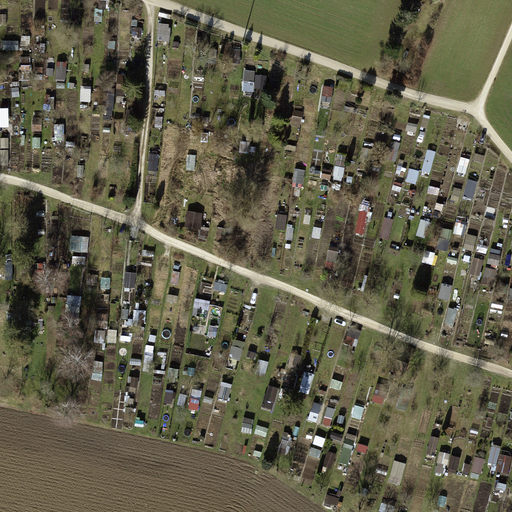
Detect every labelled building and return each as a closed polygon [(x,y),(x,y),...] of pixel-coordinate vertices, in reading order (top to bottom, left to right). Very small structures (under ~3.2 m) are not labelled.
[(159,43),(172,43),(172,25),(160,25),(159,43)] [(5,41),(5,49),(20,50),(20,42),(5,41)] [(22,56),(22,81),(32,81),(32,57),(22,56)] [(58,64),(59,81),(68,80),(67,64),(58,64)] [(268,76),(256,76),(256,71),(246,71),(246,92),(258,93),(258,90),(268,90),(268,76)] [(116,90),(127,89),(126,76),(115,77),(116,90)] [(92,104),(93,89),(83,88),(82,104),(92,104)] [(108,94),(107,118),(115,119),(115,94),(108,94)] [(294,112),(293,123),(304,124),(305,113),(294,112)] [(9,120),(13,137),(25,134),(20,117),(9,120)] [(66,125),(57,125),(56,142),(66,142),(66,125)] [(0,138),(0,149),(10,150),(11,139),(0,138)] [(432,174),(437,152),(429,150),(424,172),(432,174)] [(10,151),(2,151),(2,166),(10,166),(10,151)] [(149,170),(158,172),(161,157),(153,155),(149,170)] [(345,181),(348,157),(339,156),(335,180),(345,181)] [(466,174),(471,161),(464,158),(459,172),(466,174)] [(297,169),(294,187),(304,188),(307,171),(297,169)] [(417,185),(420,172),(412,170),(408,183),(417,185)] [(470,181),(465,197),(474,200),(479,184),(470,181)] [(203,230),(205,214),(188,212),(186,229),(203,230)] [(286,230),(288,217),(281,216),(278,229),(286,230)] [(391,241),(395,220),(385,218),(381,238),(391,241)] [(423,219),(418,236),(429,240),(434,223),(423,219)] [(449,253),(453,231),(443,229),(439,251),(449,253)] [(469,235),(465,249),(475,252),(479,237),(469,235)] [(72,252),(90,252),(90,237),(72,237),(72,252)] [(337,268),(340,252),(331,250),(328,267),(337,268)] [(491,255),(488,267),(500,269),(502,257),(491,255)] [(481,279),(485,261),(475,259),(471,277),(481,279)] [(486,269),(483,287),(495,288),(497,270),(486,269)] [(451,302),(454,287),(443,284),(440,300),(451,302)] [(69,296),(68,321),(81,321),(82,296),(69,296)] [(210,321),(211,305),(197,304),(196,320),(210,321)] [(101,313),(99,324),(108,325),(109,314),(101,313)] [(242,362),(246,343),(234,340),(230,359),(242,362)] [(300,369),(303,356),(292,354),(290,366),(300,369)] [(268,373),(269,363),(262,362),(261,373),(268,373)] [(302,391),(312,394),(316,375),(306,372),(302,391)] [(333,389),(342,391),(344,383),(334,381),(333,389)] [(223,384),(221,400),(231,401),(233,385),(223,384)] [(382,404),(387,387),(379,385),(374,402),(382,404)] [(270,387),(263,408),(274,411),(281,390),(270,387)] [(314,403),(311,422),(320,423),(322,404),(314,403)] [(356,406),(352,418),(363,421),(366,409),(356,406)] [(324,425),(332,427),(337,409),(330,407),(324,425)] [(340,463),(349,466),(358,439),(349,436),(340,463)] [(436,457),(440,439),(432,438),(428,455),(436,457)] [(329,453),(325,467),(333,469),(337,455),(329,453)] [(460,470),(461,457),(440,454),(439,468),(460,470)] [(498,473),(511,474),(511,465),(511,456),(500,455),(498,473)] [(475,457),(473,474),(484,475),(486,459),(475,457)] [(389,483),(401,486),(408,464),(396,461),(389,483)]
